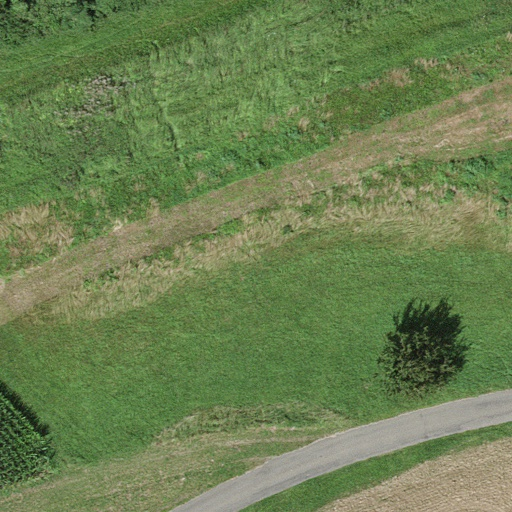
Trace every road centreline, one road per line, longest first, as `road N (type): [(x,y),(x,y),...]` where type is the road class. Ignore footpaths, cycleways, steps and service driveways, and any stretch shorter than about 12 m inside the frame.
road 1 (track): [(0,509),(221,456),(333,452)]
road 2 (track): [(511,407),(333,452),(206,511)]
